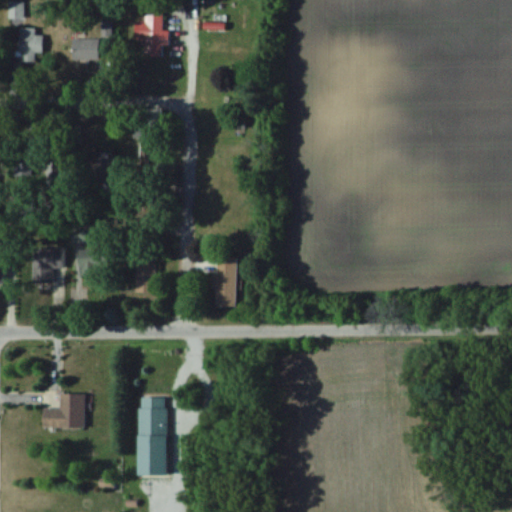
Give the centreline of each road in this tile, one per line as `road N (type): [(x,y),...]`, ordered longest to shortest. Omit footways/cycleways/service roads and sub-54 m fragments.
road 1 (residential): [(511,329),(0,332)]
road 2 (residential): [(182,332),(192,113),(184,105),(0,103)]
